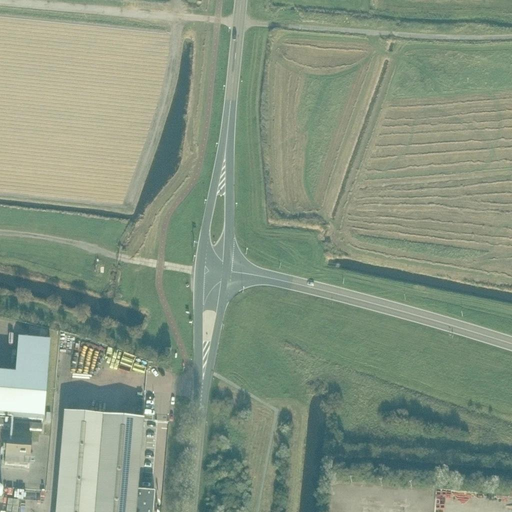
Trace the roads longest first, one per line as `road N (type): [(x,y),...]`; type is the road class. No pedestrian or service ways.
road 1 (unclassified): [(511,345),(287,282),(214,270)]
road 2 (unclassified): [(214,270),(241,0)]
road 3 (unclassified): [(201,398),(214,270)]
